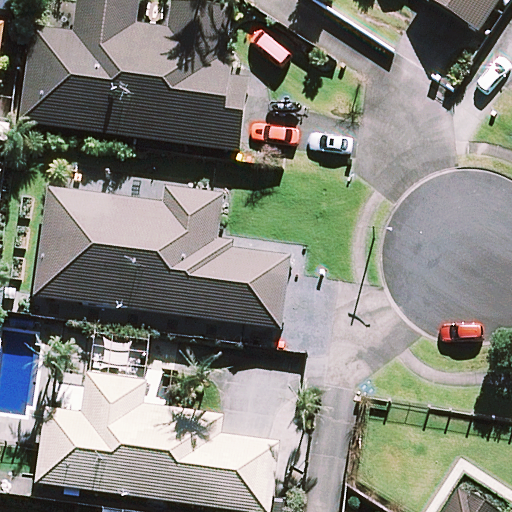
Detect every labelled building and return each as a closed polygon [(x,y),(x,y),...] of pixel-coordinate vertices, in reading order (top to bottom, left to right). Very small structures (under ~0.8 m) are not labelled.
[(143,0),(80,0),(78,24),(60,22),(46,125),(241,152),(249,92),(228,89),(238,10),(172,1),(168,30),(140,26),(143,0)] [(424,0),(483,39),(509,0),(424,0)] [(225,189),(155,181),(152,203),(48,191),(36,298),(283,328),(292,251),(218,242),(225,189)] [(145,409),(148,388),(90,380),(84,419),(49,414),(38,489),(200,511),(272,511),(282,447),(222,439),(224,420),(145,409)] [(493,511),(472,498),(470,502),(459,494),(447,511),(493,511)]
